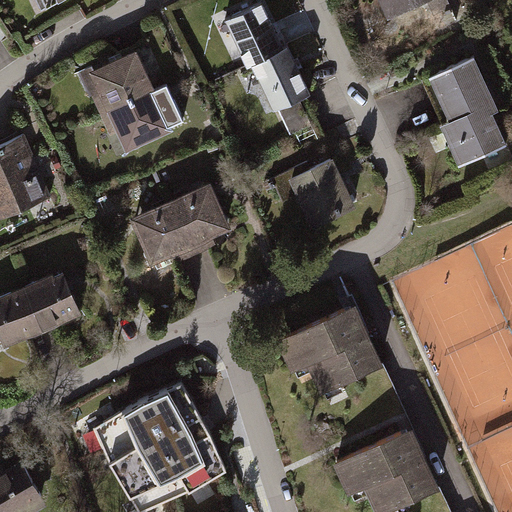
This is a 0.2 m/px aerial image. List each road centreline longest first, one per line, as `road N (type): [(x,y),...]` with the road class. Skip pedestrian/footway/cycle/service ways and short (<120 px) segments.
road 1 (residential): [(225,317),(390,238),(404,215),(400,187),(309,0)]
road 2 (residential): [(0,428),(225,317)]
road 3 (residential): [(285,511),(225,317)]
road 4 (residential): [(162,0),(0,82)]
road 5 (track): [(390,238),(427,234),(511,200)]
